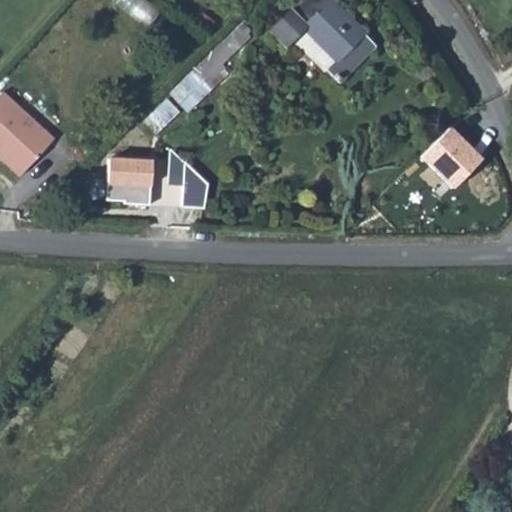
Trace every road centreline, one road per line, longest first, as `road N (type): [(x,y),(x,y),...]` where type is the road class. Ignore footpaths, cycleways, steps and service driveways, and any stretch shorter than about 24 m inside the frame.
road 1 (unclassified): [(0,240),(184,253),(511,253)]
road 2 (unclassified): [(431,0),(480,68),(511,134)]
